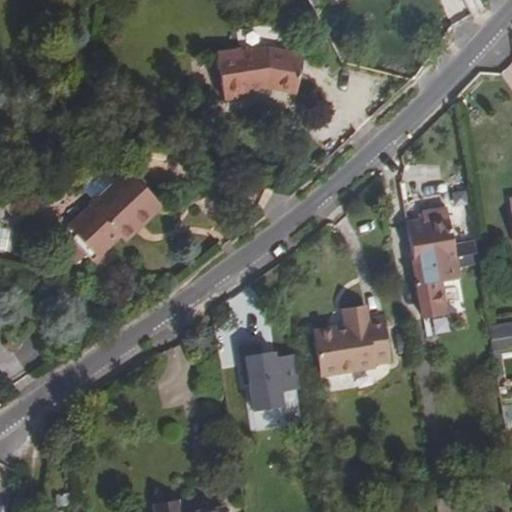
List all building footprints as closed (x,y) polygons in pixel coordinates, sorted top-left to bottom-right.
[(226,101),(248,96),(246,92),(266,88),(295,94),(302,55),(266,48),(239,53),(239,50),(217,54),(226,101)] [(84,191),(92,200),(89,203),(92,207),(70,226),(97,257),(92,262),(99,269),(109,261),(102,254),(120,237),(124,242),(162,207),(126,168),(114,180),(105,171),(99,169),(94,171),(85,178),(84,184),(84,191)] [(17,192),(4,207),(15,217),(28,202),(17,192)] [(447,314),(439,266),(456,263),(447,208),(421,212),(422,218),(406,221),(422,317),(447,314)] [(97,257),(76,234),(71,239),(92,262),(97,257)] [(312,332),(320,377),(375,368),(375,364),(390,362),(383,315),(367,317),(365,306),(343,310),(346,326),(312,332)] [(280,392),(300,389),(294,354),(274,357),(274,352),(260,354),(258,343),(238,346),(245,385),(249,384),(254,412),(283,407),(280,392)] [(467,511),(465,496),(436,500),(437,511),(467,511)] [(154,505),(155,511),(223,511),(223,509),(205,511),(178,511),(177,502),(154,505)]
